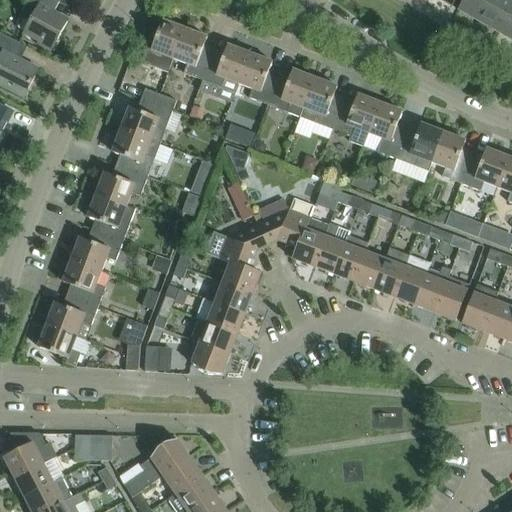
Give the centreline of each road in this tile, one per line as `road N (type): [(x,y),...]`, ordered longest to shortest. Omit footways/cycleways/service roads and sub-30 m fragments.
road 1 (residential): [(0,305),(43,172),(126,0)]
road 2 (residential): [(511,369),(396,325),(336,321),(277,351),(246,396)]
road 3 (residential): [(511,122),(408,72),(295,0)]
road 4 (residential): [(246,396),(0,376)]
road 5 (residential): [(0,418),(239,425)]
